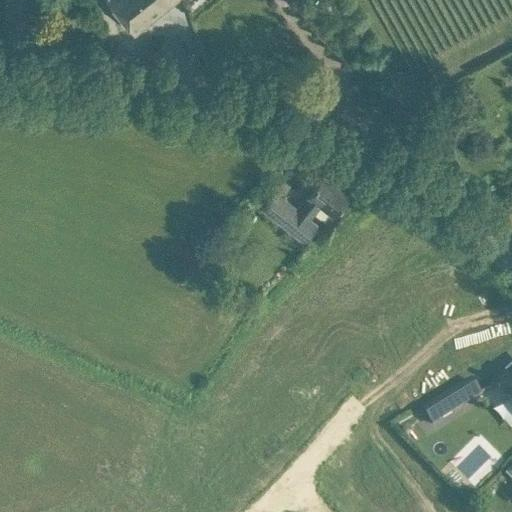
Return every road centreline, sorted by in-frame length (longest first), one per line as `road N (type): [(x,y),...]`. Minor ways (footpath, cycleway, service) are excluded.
road 1 (unclassified): [(511,269),(413,172),(306,112),(0,64)]
road 2 (residential): [(291,478),(407,343),(511,310)]
